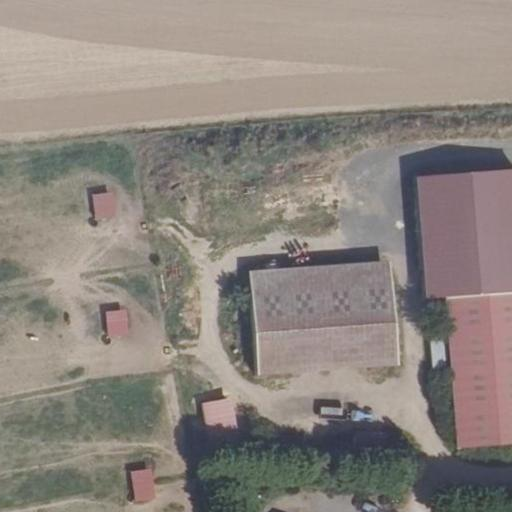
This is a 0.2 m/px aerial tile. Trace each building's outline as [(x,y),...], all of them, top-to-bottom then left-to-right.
[(444,299),(511,293),(511,169),(415,177),(424,300),(444,299)] [(179,182),(159,186),(163,212),(183,208),(179,182)] [(114,218),(113,193),(93,194),(94,219),(114,218)] [(245,272),(247,294),(389,283),(387,261),(245,272)] [(389,283),(247,294),(253,377),(395,367),(389,283)] [(511,293),(444,299),(455,449),(511,444),(511,293)] [(105,311),(106,337),(126,336),(125,310),(105,311)] [(201,404),(210,454),(238,449),(229,399),(201,404)] [(150,469),(129,472),(135,504),(156,500),(150,469)] [(232,490),(232,505),(245,505),(246,490),(232,490)]
